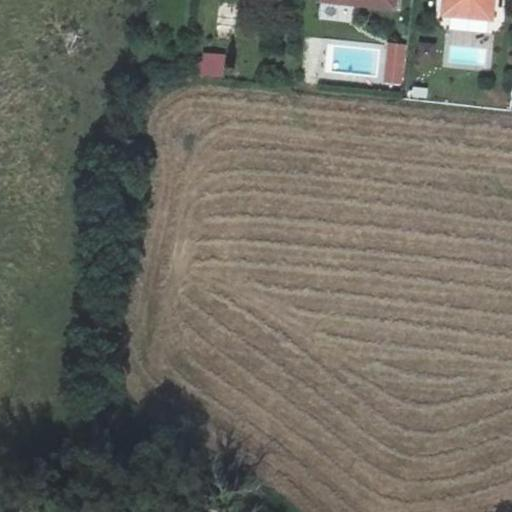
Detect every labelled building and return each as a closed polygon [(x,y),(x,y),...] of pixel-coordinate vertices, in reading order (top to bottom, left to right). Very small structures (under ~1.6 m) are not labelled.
[(393,9),(394,0),(320,0),(320,1),(393,9)] [(440,16),(442,16),(443,0),(436,0),(435,15),(440,16)] [(443,0),(442,16),(480,21),(482,0),(443,0)] [(388,42),(383,84),(403,86),(408,45),(388,42)] [(198,53),(197,76),(225,77),(226,54),(198,53)]
